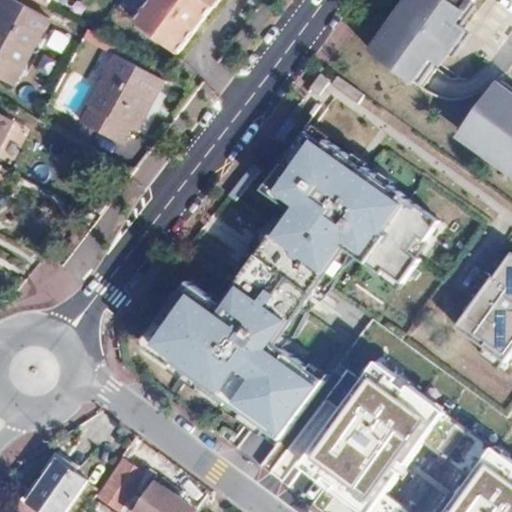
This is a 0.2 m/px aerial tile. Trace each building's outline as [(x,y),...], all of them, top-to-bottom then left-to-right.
[(51,18),(17,0),(4,0),(0,9),(0,77),(15,85),(51,18)] [(153,0),(136,23),(180,55),(214,6),(216,7),(221,0),(153,0)] [(399,21),(373,58),(411,85),(428,60),(438,67),(447,54),(437,48),(445,37),(454,43),(463,31),(453,24),(470,0),(412,0),(406,11),(407,11),(400,22),(399,21)] [(454,43),(445,37),(437,48),(447,54),(454,43)] [(164,78),(120,55),(84,122),(122,143),(131,127),(136,130),(164,78)] [(322,73),(308,90),(320,100),(334,83),(322,73)] [(511,101),(496,90),(463,138),(510,169),(511,168),(511,169),(511,101)] [(0,111),(0,149),(16,120),(0,111)] [(317,125),(312,131),(329,143),(331,140),(334,137),(317,125)] [(329,143),(312,131),(293,155),(295,157),(289,164),(288,162),(267,190),(285,202),(288,198),(297,205),(286,221),(260,256),(252,268),(241,282),(238,288),(225,305),(218,299),(193,281),(183,294),(185,295),(173,308),(149,338),(179,361),(181,359),(207,381),(232,401),(257,422),(258,421),(283,440),(329,381),(305,363),(306,362),(288,348),(281,342),(302,316),(315,300),(336,271),(341,264),(351,250),(364,259),(386,275),(389,271),(407,284),(424,260),(420,257),(413,252),(423,238),(429,242),(443,222),(394,187),(383,178),(369,168),(356,159),(331,140),(329,143)] [(288,162),(289,164),(295,157),(293,155),(291,154),(286,161),(288,162)] [(356,159),(369,168),(372,164),(359,154),(356,159)] [(383,178),(394,187),(398,182),(386,174),(383,178)] [(253,251),(260,256),(286,221),(281,218),(253,251)] [(429,242),(423,238),(413,252),(420,257),(431,243),(429,242)] [(351,250),(341,264),(348,269),(364,259),(351,250)] [(480,305),(462,329),(491,349),(508,362),(510,363),(511,360),(511,261),(498,279),(499,280),(480,305)] [(236,278),(241,282),(252,268),(246,264),(241,272),(236,278)] [(343,277),(336,271),(315,300),(321,305),(331,295),(343,277)] [(473,299),(480,305),(499,280),(498,279),(491,274),(473,299)] [(218,299),(225,305),(238,288),(231,283),(218,299)] [(169,305),(173,308),(185,295),(183,294),(178,291),(169,305)] [(302,316),(281,342),(288,348),(302,336),(312,325),(302,316)] [(179,361),(149,338),(145,344),(173,369),(179,361)] [(504,369),(508,362),(491,349),(486,356),(504,369)] [(306,362),(305,363),(329,381),(333,375),(309,357),(306,362)] [(382,360),(302,463),(366,511),(373,511),(450,412),(382,360)] [(226,409),(232,401),(207,381),(201,389),(226,409)] [(283,440),(258,421),(257,422),(254,426),(279,446),(283,440)] [(511,511),(511,457),(499,448),(450,511),(511,511)] [(61,459),(32,502),(45,511),(66,511),(90,479),(61,459)] [(125,461),(100,498),(119,511),(145,475),(125,461)] [(198,511),(175,496),(180,489),(165,478),(140,511),(198,511)]
